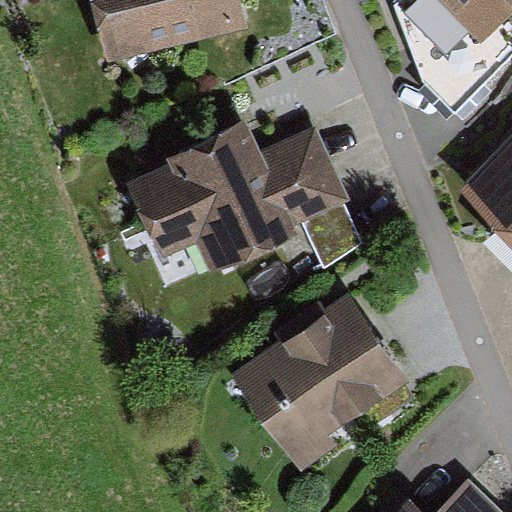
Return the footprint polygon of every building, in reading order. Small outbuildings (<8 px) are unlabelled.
[(251,0),(118,0),(130,48),(256,18),(251,0)] [(511,0),(461,0),(494,32),(511,13),(511,0)] [(266,156),(252,126),(182,158),(187,169),(155,184),(185,250),(218,235),(230,262),(300,230),(295,218),(343,195),(315,134),(266,156)] [(511,156),(484,187),(511,212),(511,156)] [(366,295),(251,373),(302,449),(418,371),(366,295)] [(435,511),(426,502),(414,511),(498,511),(475,487),(448,511),(435,511)]
